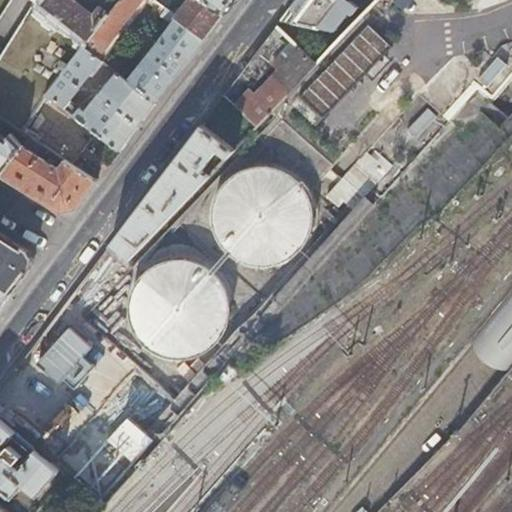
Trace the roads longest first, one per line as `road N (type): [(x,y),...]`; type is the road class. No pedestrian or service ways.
road 1 (tertiary): [(76,251),(269,0)]
road 2 (tertiary): [(0,351),(76,251)]
